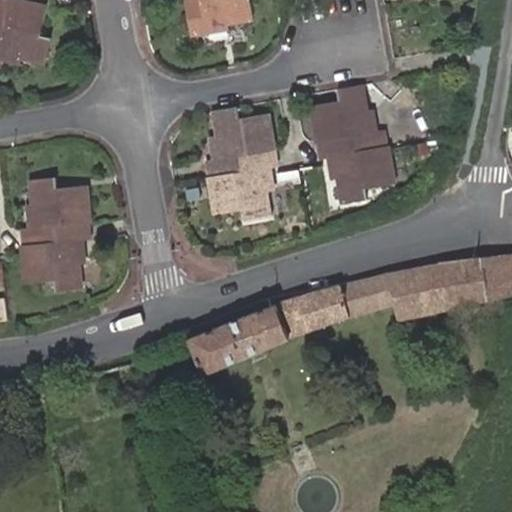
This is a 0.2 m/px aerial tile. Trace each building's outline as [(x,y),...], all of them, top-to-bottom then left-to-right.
[(0,0),(0,52),(16,55),(44,60),(48,37),(37,35),(42,6),(10,0),(0,0)] [(202,22),(222,19),(248,14),(245,0),(182,0),(188,28),(203,25),(202,22)] [(224,25),(222,19),(202,22),(203,25),(188,28),(188,33),(224,25)] [(0,60),(15,63),(16,55),(0,52),(0,60)] [(368,131),(364,108),(360,83),(336,87),(338,97),(310,103),(320,155),(325,154),(332,153),(336,174),(340,201),(364,197),(361,185),(392,180),(383,128),(376,129),(368,131)] [(261,166),(268,165),(274,163),(264,111),(238,115),(236,104),(212,109),(216,134),(219,156),(212,158),(205,158),(215,211),(244,206),(246,217),(270,213),(265,187),(261,166)] [(373,107),(364,108),(368,131),(376,129),(373,107)] [(219,156),(216,134),(209,136),(212,158),(219,156)] [(332,153),(325,154),(329,176),(336,174),(332,153)] [(272,185),(268,165),(261,166),(265,187),(272,185)] [(75,240),(83,238),(90,237),(84,184),(56,186),(54,176),(30,179),(33,205),(35,227),(27,227),(20,228),(26,281),(56,278),(57,289),(80,286),(77,260),(75,240)] [(35,227),(33,205),(25,206),(27,227),(35,227)] [(85,259),(83,238),(75,240),(77,260),(85,259)] [(508,300),(501,258),(442,264),(452,310),(508,300)] [(399,321),(452,310),(442,264),(390,275),(356,283),(314,293),(190,338),(206,376),(259,354),(295,339),(396,306),(399,321)]
